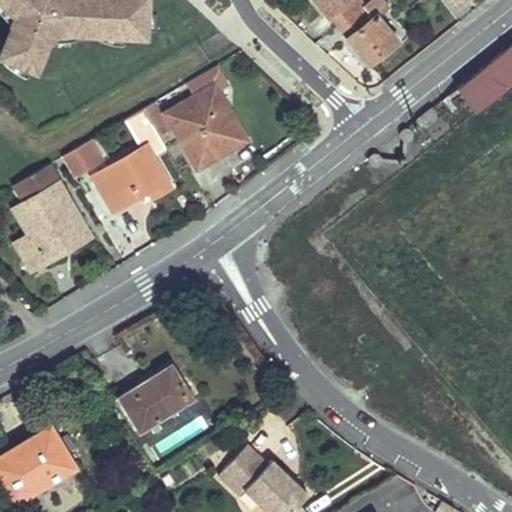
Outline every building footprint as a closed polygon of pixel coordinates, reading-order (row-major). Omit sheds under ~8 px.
[(0,0),(0,1),(17,17),(0,54),(0,55),(35,70),(52,32),(144,36),(145,26),(153,27),(153,20),(153,14),(151,9),(148,3),(145,0),(0,0)] [(330,13),(339,24),(363,5),(358,0),(316,0),(327,14),(330,13)] [(367,49),(374,57),(397,38),(377,12),(385,4),(382,0),(368,0),(363,5),(339,24),(347,35),(346,36),(361,55),(367,49)] [(511,43),(456,88),(472,108),(511,75),(511,43)] [(367,49),(361,55),(367,62),(374,57),(367,49)] [(207,154),(241,135),(217,90),(227,85),(214,63),(185,80),(194,96),(164,113),(195,170),(211,161),(207,154)] [(166,128),(151,101),(142,106),(157,133),(166,128)] [(419,124),(426,126),(434,119),(435,115),(430,109),(416,120),(419,124)] [(207,154),(211,161),(246,142),(241,135),(207,154)] [(58,157),(71,178),(98,162),(85,141),(58,157)] [(145,146),(90,177),(110,212),(141,194),(147,191),(151,198),(169,188),(145,146)] [(55,240),(82,225),(48,163),(13,184),(24,202),(12,209),(27,235),(15,243),(30,270),(62,252),(55,240)] [(145,201),(151,198),(147,191),(141,194),(145,201)] [(89,237),(82,225),(55,240),(62,252),(89,237)] [(305,272),(319,261),(298,235),(284,245),(305,272)] [(292,283),(305,272),(284,245),(273,254),(271,257),(270,265),(285,283),(292,283)] [(293,292),(324,268),(319,261),(305,272),(292,283),(285,283),(293,292)] [(321,349),(319,355),(335,374),(341,371),(347,379),(357,380),(392,352),(364,318),(357,323),(344,308),(351,302),(324,268),(293,292),(287,298),(287,308),(293,315),(288,320),(307,341),(314,341),(321,349)] [(364,318),(351,302),(344,308),(357,323),(364,318)] [(314,341),(307,341),(319,355),(321,349),(314,341)] [(170,364),(117,396),(138,431),(192,399),(170,364)] [(74,466),(50,425),(0,454),(0,484),(11,503),(74,466)] [(209,440),(204,443),(211,453),(216,450),(209,440)] [(204,443),(196,448),(203,459),(211,453),(204,443)] [(245,489),(269,511),(291,511),(295,508),(308,494),(295,481),(291,485),(282,476),(286,473),(272,460),(267,464),(247,445),(223,469),(234,479),(229,484),(240,493),(245,489)] [(234,479),(223,469),(219,474),(229,484),(234,479)] [(295,481),(286,473),(282,476),(291,485),(295,481)] [(442,500),(434,511),(435,511),(453,511),(455,508),(442,500)]
